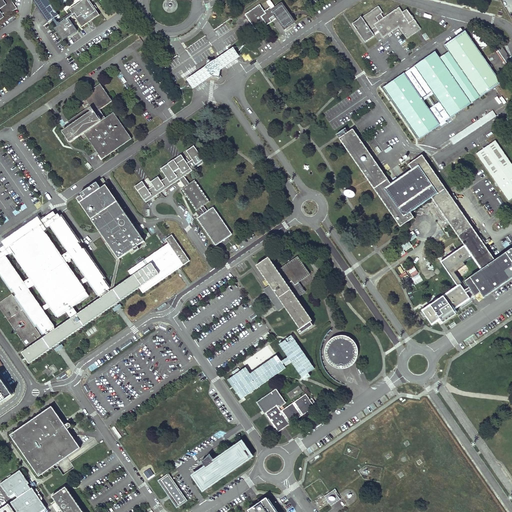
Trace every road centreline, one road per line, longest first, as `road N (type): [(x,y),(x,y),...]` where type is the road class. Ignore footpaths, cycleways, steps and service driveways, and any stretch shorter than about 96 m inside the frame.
road 1 (unclassified): [(240,75),(321,20),(412,151),(496,94)]
road 2 (unclassified): [(7,130),(56,201),(211,94)]
road 3 (unclassified): [(266,451),(169,312)]
road 4 (unclassified): [(311,220),(404,356)]
road 5 (unclassified): [(413,349),(320,215)]
road 6 (unclassified): [(169,312),(298,214)]
road 7 (unclassified): [(419,379),(511,509)]
road 8 (unclassified): [(71,381),(160,511)]
road 9 (unclassified): [(405,372),(285,455)]
road 10 (unclassified): [(511,491),(430,372)]
road 11 (unclassified): [(306,195),(230,83)]
road 12 (unclassified): [(221,89),(298,200)]
road 13 (unknown): [(367,86),(472,15)]
road 14 (unclassified): [(71,381),(87,361),(169,312)]
